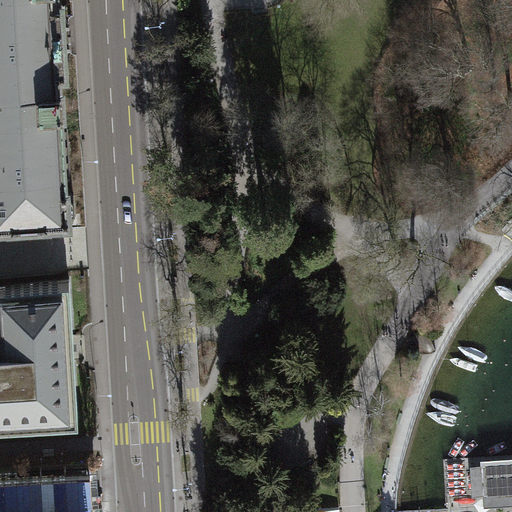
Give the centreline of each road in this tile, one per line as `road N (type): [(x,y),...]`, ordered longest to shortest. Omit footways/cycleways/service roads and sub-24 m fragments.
road 1 (secondary): [(118,0),(146,473)]
road 2 (residential): [(146,473),(0,483)]
